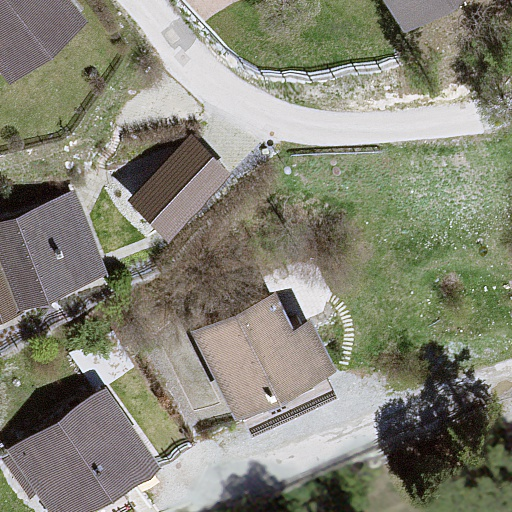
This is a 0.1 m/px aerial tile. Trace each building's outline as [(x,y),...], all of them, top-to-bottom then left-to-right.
[(0,0),(0,58),(49,22),(32,0),(0,0)] [(385,0),(397,29),(467,0),(385,0)] [(220,182),(188,151),(137,205),(169,236),(220,182)] [(77,187),(0,218),(0,314),(111,270),(77,187)] [(244,295),(176,329),(214,405),(295,365),(270,315),(257,321),(244,295)] [(114,374),(21,439),(72,511),(83,511),(169,452),(114,374)]
